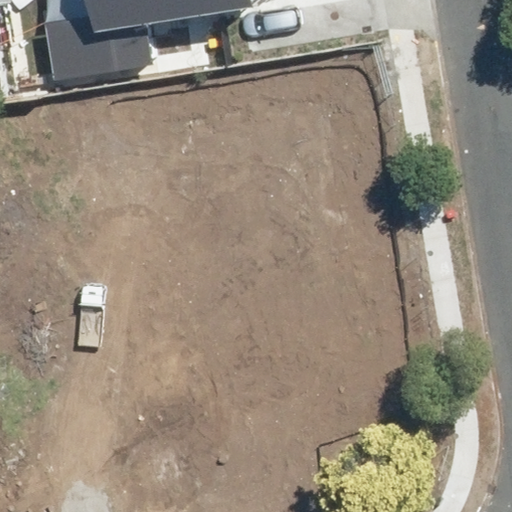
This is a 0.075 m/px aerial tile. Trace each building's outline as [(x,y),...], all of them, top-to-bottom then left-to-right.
[(58,18),(68,75),(169,59),(163,21),(281,2),(280,0),(108,0),(110,9),(58,18)] [(322,241),(300,98),(191,115),(199,168),(180,171),(184,198),(201,195),(211,258),(322,241)] [(355,344),(205,370),(212,410),(189,414),(194,446),(213,442),(224,511),(233,511),(336,494),(323,420),(366,413),(355,344)] [(0,484),(13,449),(0,444),(0,484)] [(112,511),(101,454),(52,464),(61,511),(112,511)] [(41,511),(41,491),(0,490),(0,511),(41,511)]
